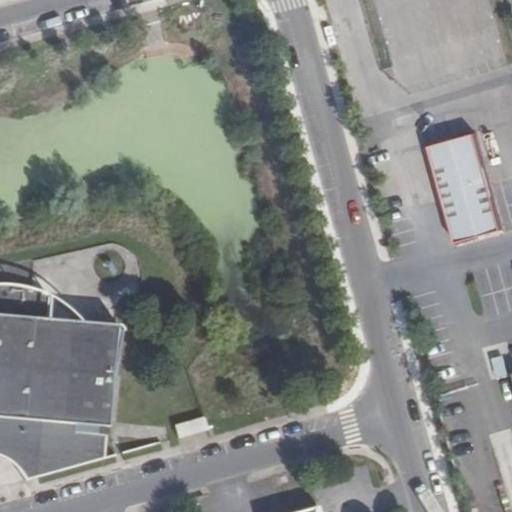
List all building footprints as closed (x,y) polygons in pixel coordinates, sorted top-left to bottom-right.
[(444,198),(490,186),(474,132),(428,144),(444,198)] [(490,186),(444,198),(456,241),(502,228),(490,186)] [(0,442),(15,448),(38,477),(104,459),(115,325),(46,319),(47,308),(30,302),(30,290),(12,285),(0,285),(0,442)] [(204,418),(174,425),(178,438),(207,430),(204,418)] [(0,457),(5,459),(24,480),(38,477),(15,448),(0,442),(0,457)]
